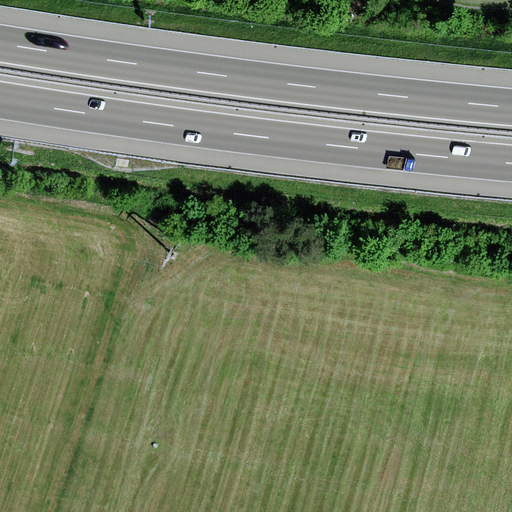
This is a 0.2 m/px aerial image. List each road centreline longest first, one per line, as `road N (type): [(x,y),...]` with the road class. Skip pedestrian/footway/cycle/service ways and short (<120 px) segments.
road 1 (motorway): [(0,102),(511,162)]
road 2 (motorway): [(511,107),(0,49)]
